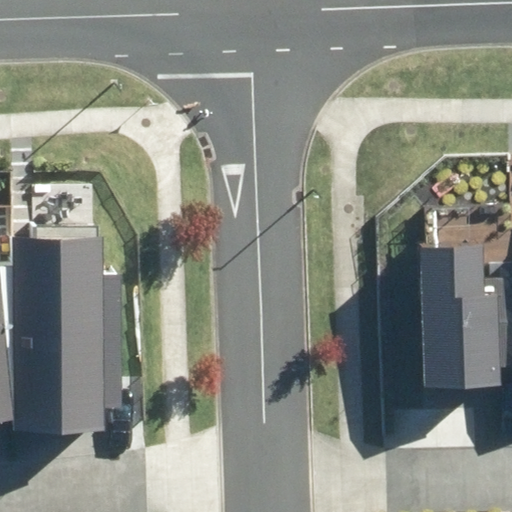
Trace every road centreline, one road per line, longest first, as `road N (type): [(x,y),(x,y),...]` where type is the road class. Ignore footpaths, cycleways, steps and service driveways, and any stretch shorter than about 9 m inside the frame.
road 1 (residential): [(246,10),(260,487)]
road 2 (residential): [(511,4),(246,10)]
road 3 (residential): [(0,504),(260,487)]
road 4 (residential): [(260,487),(511,491)]
road 5 (residential): [(246,10),(0,17)]
